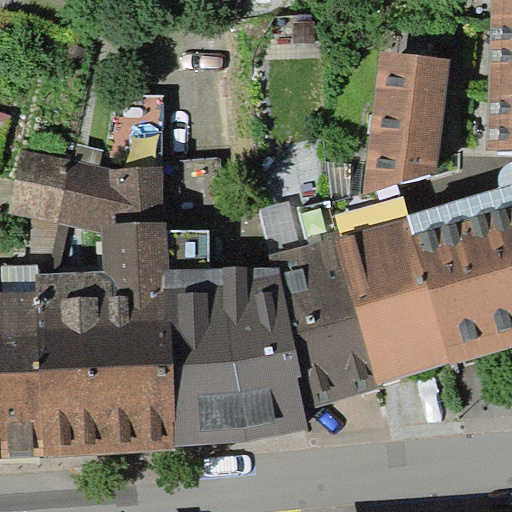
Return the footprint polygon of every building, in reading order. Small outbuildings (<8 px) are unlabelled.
[(511,0),(491,0),(486,149),(511,149),(511,0)] [(451,56),(381,49),(363,193),(375,192),(375,189),(438,173),(451,56)] [(12,115),(0,111),(0,137),(5,139),(12,115)] [(78,144),(74,160),(100,166),(103,149),(78,144)] [(74,160),(21,148),(8,213),(32,220),(32,264),(39,264),(39,274),(59,273),(65,250),(69,223),(103,232),(102,225),(164,222),(163,167),(111,168),(100,166),(74,160)] [(500,188),(409,216),(413,234),(511,205),(511,162),(509,163),(505,166),(502,170),(499,174),(499,179),(499,184),(500,188)] [(336,214),(341,234),(409,216),(403,196),(336,214)] [(259,208),(271,253),(302,245),(290,201),(259,208)] [(511,205),(413,234),(411,234),(450,363),(451,366),(511,347),(511,205)] [(450,363),(411,234),(413,234),(409,216),(341,234),(335,237),(378,384),(450,363)] [(167,314),(165,269),(169,269),(167,228),(167,222),(164,222),(102,225),(103,232),(104,271),(59,273),(39,274),(37,274),(37,290),(41,364),(45,457),(177,450),(177,447),(171,313),(167,314)] [(271,266),(209,268),(210,230),(167,228),(169,269),(165,269),(167,314),(171,313),(177,447),(241,442),(309,429),(304,407),(298,378),(303,376),(279,266),(271,266)] [(298,378),(304,407),(380,389),(378,384),(335,237),(302,245),(271,253),(269,254),(271,266),(279,266),(303,376),(298,378)] [(2,266),(3,292),(37,290),(37,274),(39,274),(39,264),(32,264),(2,266)] [(0,459),(45,457),(41,364),(37,290),(3,292),(0,291),(0,459)]
